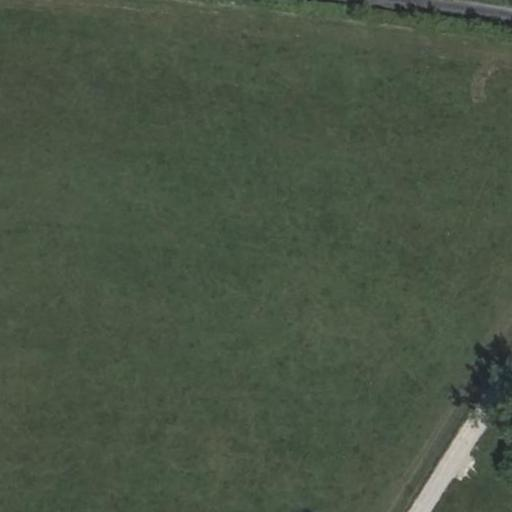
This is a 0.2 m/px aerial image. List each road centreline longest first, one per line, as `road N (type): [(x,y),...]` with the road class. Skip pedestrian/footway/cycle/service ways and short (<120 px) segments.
road 1 (track): [(511,366),(421,511)]
road 2 (unclassified): [(380,0),(511,19)]
